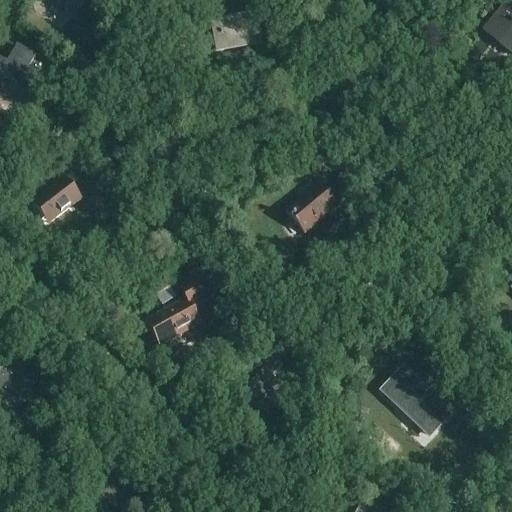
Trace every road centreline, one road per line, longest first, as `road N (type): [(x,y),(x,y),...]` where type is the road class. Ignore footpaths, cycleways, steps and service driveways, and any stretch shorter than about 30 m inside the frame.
road 1 (track): [(249,511),(0,253)]
road 2 (track): [(367,0),(511,149)]
road 3 (track): [(417,52),(299,99)]
